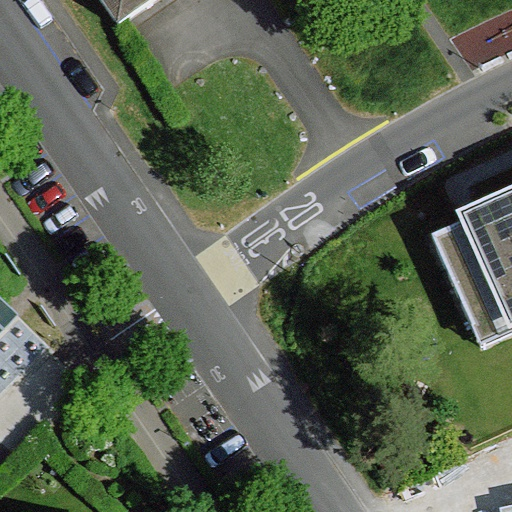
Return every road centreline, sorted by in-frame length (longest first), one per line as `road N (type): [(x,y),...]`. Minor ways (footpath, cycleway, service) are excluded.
road 1 (residential): [(183,296),(303,213),(354,166),(511,81)]
road 2 (residential): [(0,28),(183,296)]
road 3 (residential): [(183,296),(330,511)]
